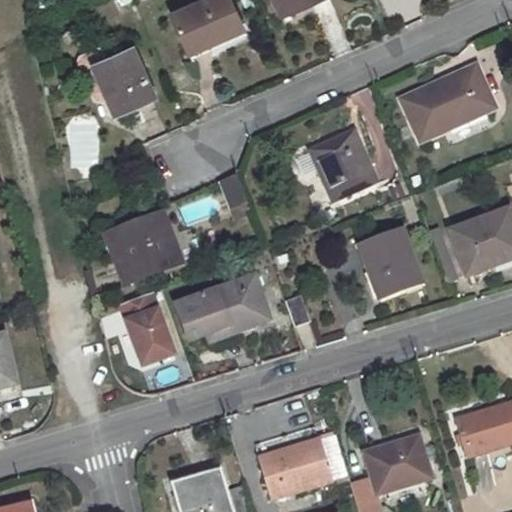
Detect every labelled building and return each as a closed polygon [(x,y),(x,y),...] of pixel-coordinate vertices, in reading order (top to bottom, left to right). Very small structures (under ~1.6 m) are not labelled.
[(230,0),(202,0),(173,13),(190,53),(244,29),(230,0)] [(276,0),(282,12),(310,0),(276,0)] [(109,98),(116,114),(155,97),(132,48),(106,60),(101,47),(79,56),(77,62),(93,99),(100,102),(109,98)] [(438,83),(402,99),(421,143),(497,108),(478,69),(440,86),(438,83)] [(355,130),(309,151),(333,204),(379,184),(355,130)] [(236,175),(219,183),(230,208),(246,202),(236,175)] [(511,221),(508,210),(451,231),(467,274),(494,264),(495,266),(511,259),(511,221)] [(163,215),(111,235),(122,266),(117,268),(124,285),(182,263),(163,215)] [(402,229),(361,245),(380,298),(423,281),(402,229)] [(438,230),(430,233),(437,251),(445,248),(438,230)] [(445,248),(437,251),(449,282),(457,279),(445,248)] [(254,276),(176,305),(189,341),(209,334),(235,325),(237,333),(270,320),(254,276)] [(174,353),(151,294),(120,305),(140,355),(154,350),(157,359),(174,353)] [(299,298),(285,303),(295,328),(308,322),(299,298)] [(235,325),(209,334),(212,342),(237,333),(235,325)] [(4,335),(0,336),(0,388),(17,384),(4,335)] [(157,359),(154,350),(140,355),(144,365),(157,359)] [(511,405),(456,421),(467,457),(511,443),(511,405)] [(337,437),(260,460),(273,500),(349,477),(337,437)] [(420,437),(365,453),(373,480),(352,486),(360,511),(381,507),(378,496),(432,479),(420,437)] [(234,511),(222,471),(175,484),(183,511),(234,511)]
